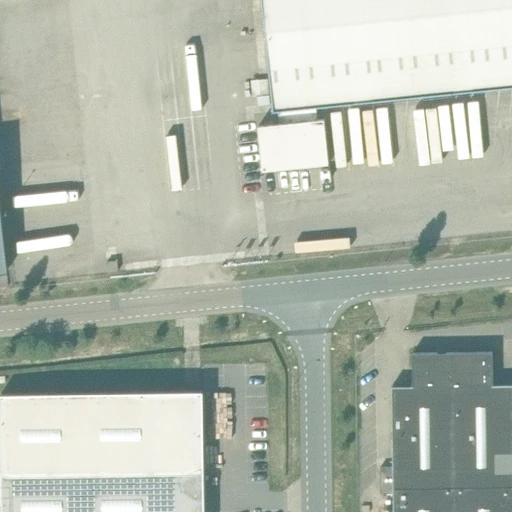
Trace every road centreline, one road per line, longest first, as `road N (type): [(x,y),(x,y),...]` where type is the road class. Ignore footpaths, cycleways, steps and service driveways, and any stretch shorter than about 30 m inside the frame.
road 1 (unknown): [(174,236),(511,201)]
road 2 (unclassified): [(0,327),(316,296)]
road 3 (unknown): [(174,236),(213,196),(218,168),(198,0)]
road 4 (unclassified): [(320,511),(316,296)]
road 5 (unknown): [(91,0),(114,180),(126,203)]
road 6 (unclassified): [(316,296),(511,277)]
